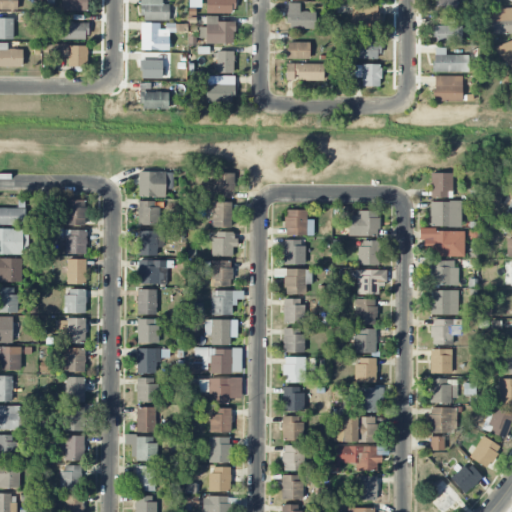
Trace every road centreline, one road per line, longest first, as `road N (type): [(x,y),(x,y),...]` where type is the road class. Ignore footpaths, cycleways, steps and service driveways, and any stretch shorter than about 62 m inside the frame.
road 1 (residential): [(109,187),(111,511)]
road 2 (residential): [(271,196),(260,214),(257,511)]
road 3 (residential): [(395,196),(406,215),(404,511)]
road 4 (residential): [(407,102),(264,101)]
road 5 (residential): [(395,196),(271,196)]
